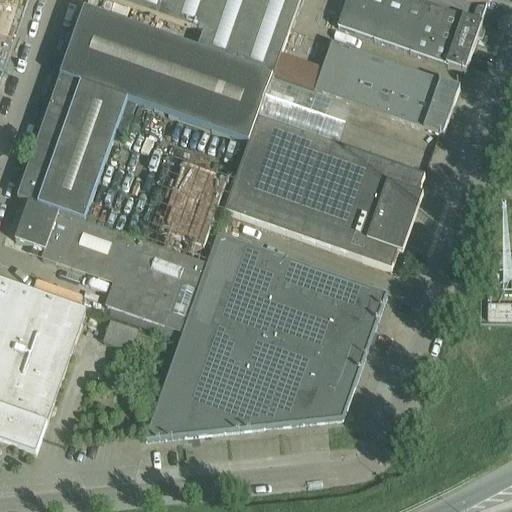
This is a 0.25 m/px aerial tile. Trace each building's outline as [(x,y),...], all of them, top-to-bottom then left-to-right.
[(0,0),(0,34),(16,39),(29,0),(0,0)] [(100,0),(203,36),(204,36),(216,0),(100,0)] [(273,81),(301,0),(216,0),(204,36),(203,36),(197,55),(273,81)] [(348,0),(337,32),(466,77),(483,29),(400,0),(348,0)] [(413,0),(484,25),(492,0),(413,0)] [(500,25),(503,12),(489,10),(487,23),(500,25)] [(84,16),(67,65),(18,204),(29,208),(85,228),(128,105),(249,148),(258,124),(273,81),(197,55),(84,16)] [(315,97),(444,142),(461,93),(331,48),(315,97)] [(392,276),(426,182),(258,124),(249,148),(237,182),(224,219),(392,276)] [(237,182),(174,160),(143,248),(206,270),(217,241),(224,219),(237,182)] [(206,270),(85,228),(29,208),(16,245),(45,256),(43,263),(114,289),(106,311),(182,338),(206,270)] [(206,270),(182,338),(144,447),(343,425),(388,300),(217,241),(206,270)] [(0,446),(4,448),(36,459),(88,313),(0,282),(0,446)] [(487,324),(511,324),(511,310),(488,309),(487,324)] [(129,351),(134,331),(111,325),(106,346),(129,351)]
